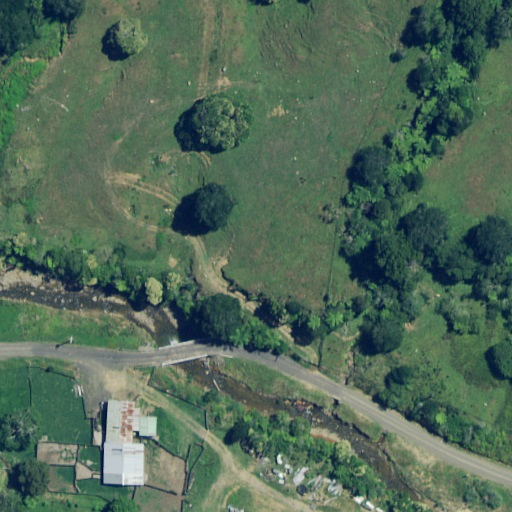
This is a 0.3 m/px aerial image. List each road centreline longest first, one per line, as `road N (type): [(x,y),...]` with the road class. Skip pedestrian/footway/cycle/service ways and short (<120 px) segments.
road 1 (unclassified): [(0,353),(255,349),(306,369),(453,454),(511,474)]
road 2 (track): [(312,511),(256,487),(185,415),(138,388),(106,355)]
